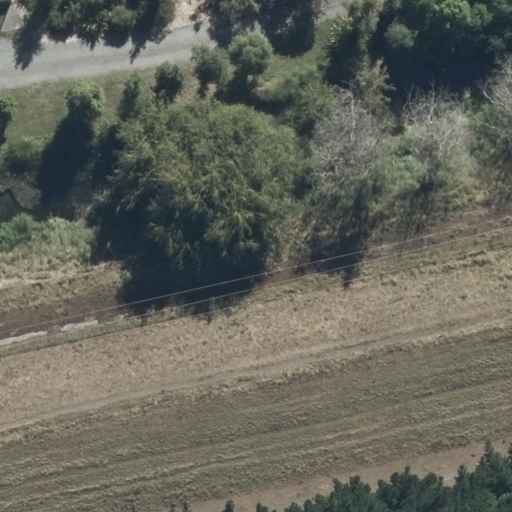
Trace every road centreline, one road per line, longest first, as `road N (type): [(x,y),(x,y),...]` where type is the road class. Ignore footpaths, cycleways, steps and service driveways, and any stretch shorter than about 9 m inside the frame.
road 1 (track): [(0,334),(511,220)]
road 2 (track): [(328,0),(271,22),(0,64)]
